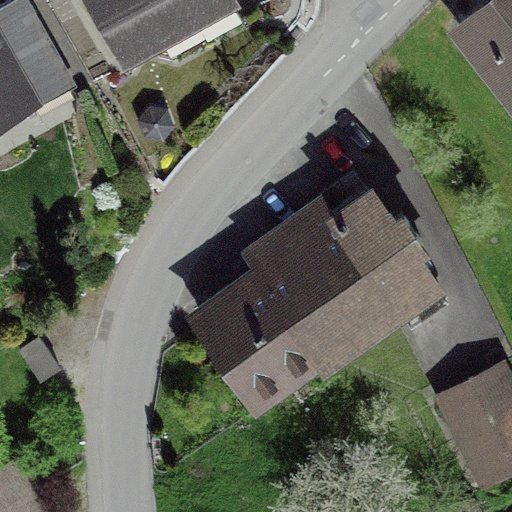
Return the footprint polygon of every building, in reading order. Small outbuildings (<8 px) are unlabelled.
[(90,0),(126,62),(235,0),(90,0)] [(31,10),(0,26),(0,135),(77,93),(31,10)] [(511,10),(483,33),(511,71),(511,10)] [(392,194),(197,318),(253,405),(448,281),(392,194)] [(39,333),(20,346),(42,378),(61,365),(39,333)] [(511,382),(502,365),(436,400),(476,474),(511,455),(511,382)] [(0,511),(48,511),(25,475),(0,491),(0,511)]
